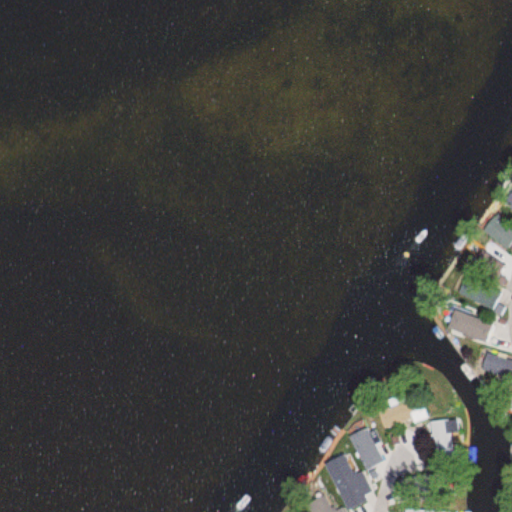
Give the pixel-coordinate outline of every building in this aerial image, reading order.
[(491,311),(504,291),(483,277),(470,297),(491,311)] [(453,308),(446,328),(488,343),(495,323),(453,308)] [(377,411),(384,429),(427,414),(420,395),(377,411)] [(462,441),(462,420),(435,420),(435,441),(462,441)] [(388,458),(369,423),(348,434),(367,469),(388,458)] [(363,471),(354,474),(349,461),(329,470),(346,509),(374,496),(363,471)] [(311,511),(344,511),(343,508),(334,511),(326,495),(308,503),(311,511)]
